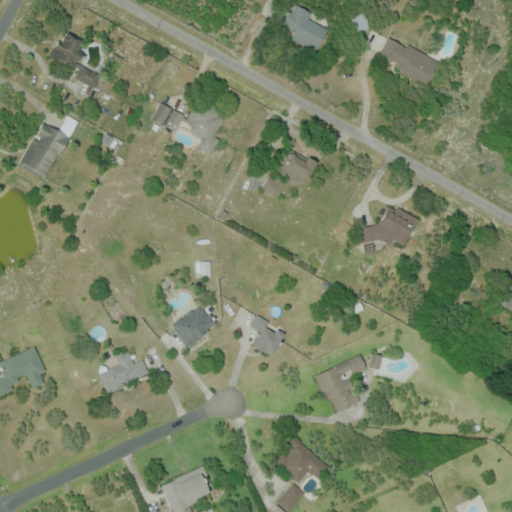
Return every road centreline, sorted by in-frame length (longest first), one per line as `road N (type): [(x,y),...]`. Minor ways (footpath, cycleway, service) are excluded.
road 1 (residential): [(16,0),(0,30),(0,511)]
road 2 (residential): [(511,221),(115,0)]
road 3 (residential): [(0,511),(232,400)]
